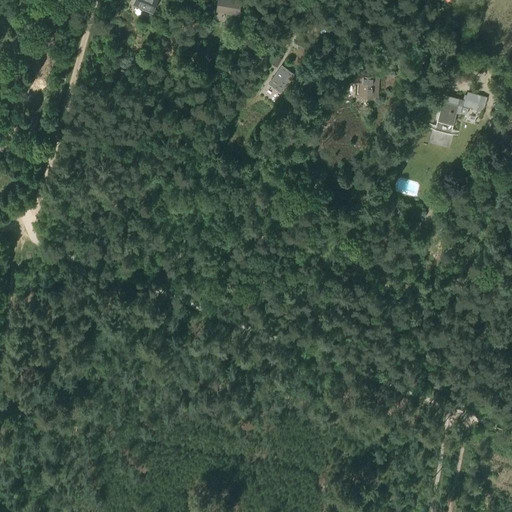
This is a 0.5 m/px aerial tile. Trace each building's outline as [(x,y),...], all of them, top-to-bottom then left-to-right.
[(135,0),(134,3),(152,11),(157,0),(135,0)] [(232,0),(221,0),(219,13),(242,18),(245,2),(232,0)] [(299,68),(286,59),(275,75),(287,84),(299,68)] [(352,73),(352,82),(356,82),(356,93),(376,93),(376,73),(352,73)] [(441,92),(434,119),(448,123),(446,130),(454,132),(460,110),(456,109),(459,97),(441,92)] [(498,123),(490,119),(485,130),(493,134),(498,123)] [(453,214),(461,201),(455,197),(448,211),(453,214)] [(400,213),(404,206),(399,204),(395,210),(400,213)]
